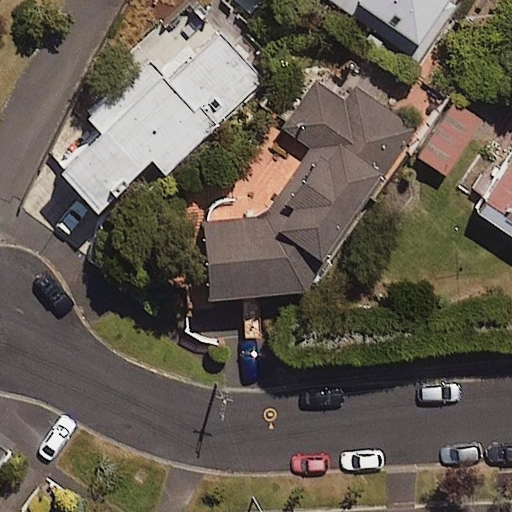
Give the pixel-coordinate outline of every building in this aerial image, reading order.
[(335,0),(413,57),(455,0),(335,0)] [(202,24),(190,9),(75,100),(86,115),(42,149),(77,197),(142,146),(154,162),(276,65),(228,3),(202,24)] [(190,286),(292,283),(319,245),(309,238),(364,160),(376,169),(410,121),(348,76),(337,92),(306,70),(272,117),(300,138),(255,202),(188,204),(190,286)] [(477,115),(448,93),(409,146),(438,168),(477,115)] [(511,140),(470,202),(511,231),(511,140)]
